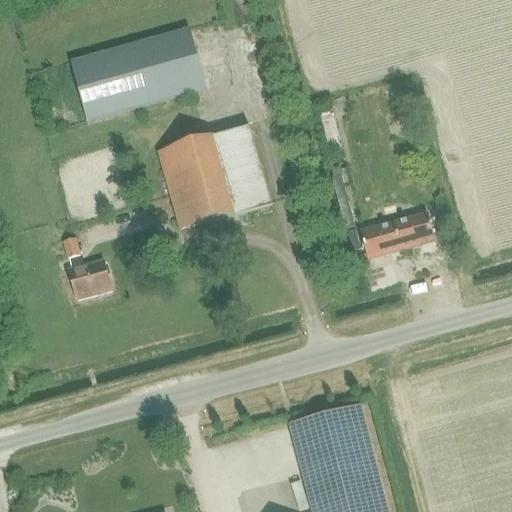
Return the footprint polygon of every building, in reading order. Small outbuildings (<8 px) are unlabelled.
[(88,124),(207,91),(190,31),(71,64),(88,124)] [(226,136),(160,155),(181,231),(248,212),(272,206),(251,129),(226,136)] [(361,235),(368,261),(436,243),(429,216),(361,235)] [(77,240),(63,243),(68,261),(82,258),(77,240)] [(77,303),(112,293),(103,263),(69,273),(77,303)] [(313,511),(388,511),(363,410),(292,428),(313,511)]
